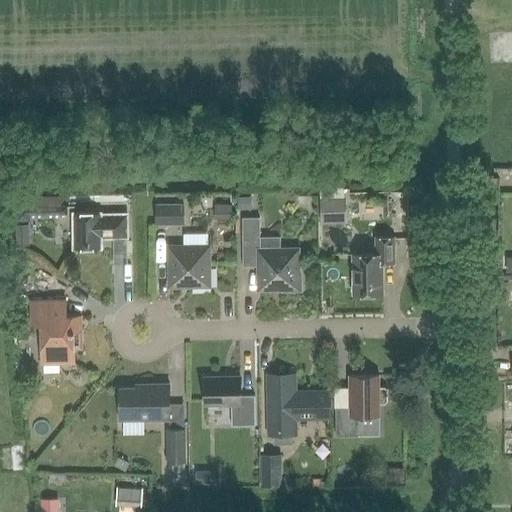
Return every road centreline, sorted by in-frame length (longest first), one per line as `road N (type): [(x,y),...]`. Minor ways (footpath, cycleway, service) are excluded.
road 1 (unclassified): [(454,328),(449,0)]
road 2 (residential): [(454,328),(135,330)]
road 3 (residential): [(457,511),(454,328)]
